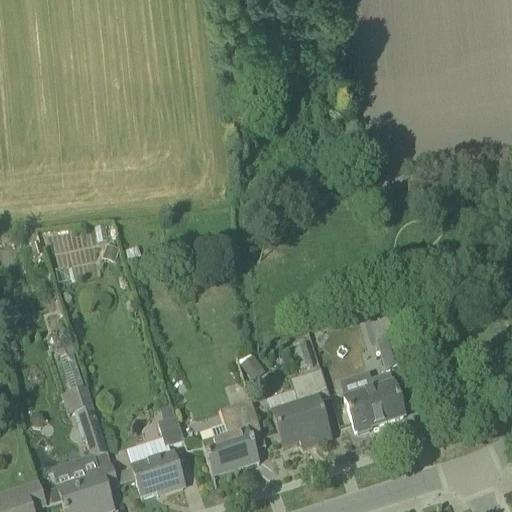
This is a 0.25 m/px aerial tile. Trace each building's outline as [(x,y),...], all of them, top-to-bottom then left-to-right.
[(106,248),(101,261),(114,266),(119,252),(106,248)] [(313,346),(319,349),(326,336),(320,333),(313,346)] [(66,337),(53,341),(60,362),(73,358),(66,337)] [(375,345),(385,376),(403,370),(393,339),(375,345)] [(264,376),(252,359),(240,368),(252,385),(264,376)] [(66,392),(79,389),(73,365),(60,368),(66,392)] [(315,397),(326,394),(320,374),(289,383),(293,395),(267,403),(270,415),(276,434),(282,453),(312,444),(314,449),(330,444),(315,397)] [(338,386),(339,390),(348,417),(354,436),(356,435),(357,438),(369,434),(368,432),(403,421),(397,402),(392,384),(390,377),(371,383),(369,377),(338,386)] [(254,454),(251,445),(262,442),(250,405),(219,415),(224,429),(211,433),(214,444),(201,448),(212,482),(258,467),(254,454)] [(162,443),(162,444),(165,452),(169,450),(183,445),(175,421),(170,409),(159,413),(164,425),(160,426),(156,427),(162,443)] [(85,483),(56,492),(61,506),(62,511),(112,511),(107,495),(119,491),(118,489),(115,478),(114,477),(111,467),(110,467),(107,457),(93,413),(76,416),(90,460),(90,462),(92,461),(95,472),(83,476),(85,483)] [(125,454),(131,472),(135,484),(141,502),(165,494),(166,497),(183,491),(172,458),(169,450),(165,452),(162,444),(162,443),(125,454)] [(131,472),(115,478),(118,489),(135,484),(131,472)] [(36,489),(0,500),(0,511),(43,511),(39,497),(36,489)] [(56,492),(39,497),(43,511),(61,506),(56,492)]
